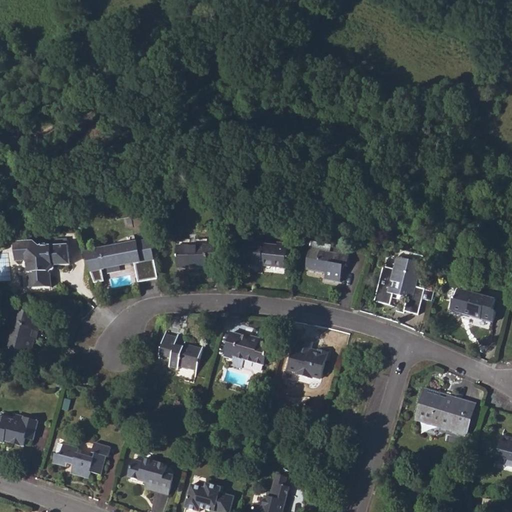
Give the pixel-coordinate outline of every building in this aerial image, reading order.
[(189,268),(189,266),(197,266),(197,268),(208,268),(208,265),(216,265),(216,243),(208,243),(208,240),(196,240),(196,245),(190,245),(190,240),(177,240),(178,269),(189,268)] [(102,250),(84,253),(94,282),(105,280),(103,267),(135,262),(140,262),(143,282),(158,280),(152,242),(142,244),(137,245),(102,250)] [(310,249),(329,253),(330,247),(311,243),(310,249)] [(25,245),(22,252),(22,259),(28,264),(29,276),(35,276),(36,290),(53,289),(53,276),(49,273),(53,267),(71,266),(70,247),(42,249),(36,244),(25,245)] [(244,249),(243,264),(286,268),(288,245),(277,244),(277,246),(277,249),(264,248),(265,245),(253,244),(253,250),(244,249)] [(25,245),(16,245),(16,264),(28,264),(22,259),(22,252),(25,245)] [(305,270),(323,273),(323,271),(327,272),(326,274),(325,280),(340,283),(344,267),(347,267),(349,257),(329,253),(310,249),(305,270)] [(394,270),(399,271),(402,259),(398,258),(394,270)] [(394,270),(384,267),(374,302),(390,306),(393,294),(399,296),(404,297),(408,299),(404,311),(418,315),(425,290),(417,288),(419,279),(416,278),(419,264),(402,259),(399,271),(394,270)] [(448,310),(462,314),(463,312),(469,314),(468,315),(491,322),(494,310),(491,309),(494,298),(456,288),(453,297),(452,297),(448,310)] [(8,343),(11,344),(8,355),(17,357),(16,358),(31,363),(34,350),(31,349),(32,345),(35,344),(36,340),(37,340),(43,319),(38,318),(38,316),(25,313),(25,314),(16,312),(13,323),(8,343)] [(250,337),(232,332),(226,354),(225,356),(234,359),(232,365),(242,368),(245,360),(264,366),(270,344),(261,341),(261,340),(250,337)] [(177,342),(178,337),(166,334),(160,356),(172,359),(170,366),(178,368),(178,367),(197,372),(203,350),(185,344),(184,348),(176,346),(177,342)] [(287,369),(296,372),(296,374),(299,375),(300,377),(307,378),(308,377),(311,378),(312,376),(321,379),(328,353),(317,350),(316,354),(310,352),(312,346),(295,341),(287,369)] [(418,419),(453,430),(454,428),(466,432),(474,404),(427,390),(423,401),(426,402),(424,406),(422,405),(418,419)] [(0,441),(4,443),(5,438),(9,439),(9,442),(24,446),(26,439),(33,441),(39,421),(16,415),(14,421),(0,417),(0,441)] [(252,434),(259,436),(262,425),(255,423),(252,434)] [(496,463),(511,467),(511,440),(502,438),(496,463)] [(56,454),(54,463),(66,467),(67,463),(75,465),(72,474),(90,479),(92,472),(102,475),(107,456),(109,457),(112,447),(95,443),(92,453),(97,455),(96,459),(91,457),(78,454),(80,448),(65,444),(64,445),(61,456),(56,454)] [(56,454),(61,456),(64,445),(59,443),(56,454)] [(129,477),(147,482),(145,487),(169,494),(174,475),(165,472),(168,464),(145,458),(144,461),(134,459),(129,477)] [(272,485),(283,489),(285,480),(274,477),(272,485)] [(185,508),(200,511),(200,508),(213,511),(215,511),(216,511),(218,511),(229,511),(234,497),(222,494),(223,489),(207,484),(206,489),(192,485),(185,508)] [(272,485),(269,495),(266,494),(262,506),(254,503),(252,511),(281,511),(288,490),(283,489),(272,485)] [(472,496),(464,496),(465,511),(472,511),(472,496)]
